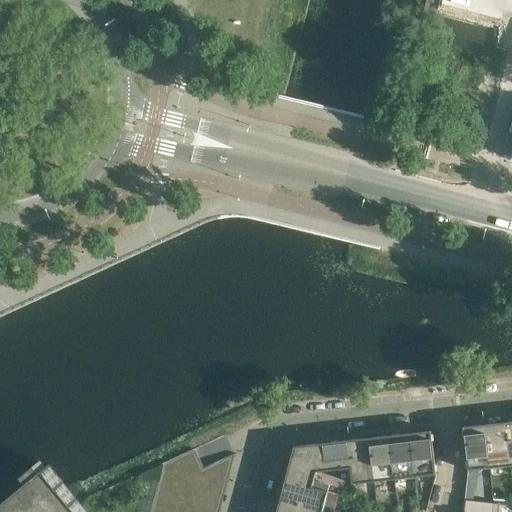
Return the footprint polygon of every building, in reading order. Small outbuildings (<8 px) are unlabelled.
[(511,0),(474,0),(511,9),(511,0)] [(510,466),(505,422),(494,424),(494,423),(487,424),(487,425),(485,425),(490,468),(510,466)] [(490,468),(485,425),(474,426),(473,426),(467,426),(467,427),(463,427),(468,471),(490,468)] [(436,474),(431,431),(419,432),(412,433),(410,433),(415,477),(436,474)] [(415,477),(410,433),(398,435),(398,434),(392,435),(389,436),(394,479),(415,477)] [(394,479),(389,436),(378,437),(372,437),(372,438),(369,438),(374,481),(394,479)] [(374,481),(369,438),(358,439),(351,440),(349,440),(352,468),(350,468),(352,484),(374,481)] [(352,468),(349,440),(338,442),(338,441),(331,442),(324,443),(316,472),(350,468),(352,468)] [(316,472),(324,443),(294,446),(287,473),(287,472),(285,479),(286,479),(285,481),(312,489),(312,487),(316,472)] [(320,511),(322,511),(327,493),(328,491),(312,487),(312,489),(285,481),(282,492),(280,499),(281,499),(280,501),(320,511)] [(86,511),(79,502),(64,483),(28,511),(86,511)] [(498,511),(500,503),(465,499),(463,511),(498,511)] [(320,511),(280,501),(277,511),(276,511),(320,511)]
